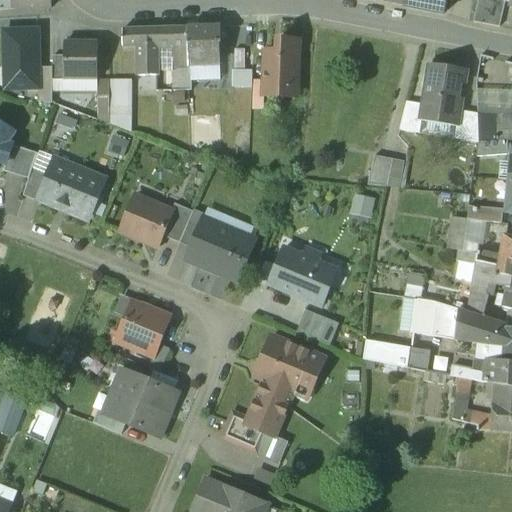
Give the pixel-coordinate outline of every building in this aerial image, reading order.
[(11,0),(0,0),(0,10),(12,9),(11,0)] [(50,0),(11,0),(12,9),(51,9),(50,0)] [(447,0),(405,0),(405,7),(444,14),(447,0)] [(505,3),(492,0),(479,0),(474,24),(500,29),(505,3)] [(220,28),(187,29),(187,48),(188,67),(206,67),(205,62),(219,62),(219,45),(220,45),(220,28)] [(173,29),(159,30),(158,68),(174,69),(175,56),(178,48),(173,48),(173,29)] [(187,29),(173,29),(173,48),(178,48),(187,48),(187,29)] [(159,30),(122,30),(123,48),(139,48),(138,77),(158,76),(158,68),(159,30)] [(38,32),(5,32),(5,89),(38,89),(38,69),(38,32)] [(279,55),(266,55),(264,95),(282,96),(282,90),(296,90),(297,72),(301,69),(301,63),(297,60),(298,43),(279,42),(279,55)] [(97,43),(63,43),(63,57),(64,81),(97,81),(97,43)] [(187,48),(178,48),(175,56),(174,69),(188,68),(188,67),(187,48)] [(63,57),(52,57),(52,69),(52,81),(64,81),(63,57)] [(188,68),(174,69),(172,92),(191,91),(190,71),(188,71),(188,68)] [(465,74),(429,68),(427,86),(428,86),(426,96),(425,96),(423,106),(421,122),(457,128),(461,102),(459,101),(462,83),(464,83),(465,74)] [(52,69),(38,69),(38,89),(38,104),(52,104),(52,81),(52,69)] [(235,71),(235,88),(255,88),(255,71),(235,71)] [(110,81),(97,81),(97,120),(110,125),(110,81)] [(132,81),(110,81),(110,125),(131,133),(132,81)] [(511,91),(477,91),(477,115),(511,117),(511,91)] [(423,106),(406,103),(399,131),(419,134),(421,122),(423,106)] [(477,115),(464,113),(460,141),(478,144),(477,115)] [(511,121),(511,117),(477,115),(478,144),(507,142),(511,141),(511,121)] [(0,125),(0,163),(6,165),(12,146),(6,145),(13,134),(0,125)] [(130,142),(113,136),(108,151),(124,157),(130,142)] [(508,155),(507,142),(478,144),(477,158),(508,155)] [(37,154),(12,146),(6,165),(3,172),(28,180),(32,169),(37,154)] [(391,165),(373,161),(368,183),(387,187),(391,165)] [(104,182),(54,162),(48,175),(39,199),(41,200),(89,219),(104,182)] [(32,169),(28,180),(23,197),(40,203),(41,200),(39,199),(48,175),(32,169)] [(355,215),(375,218),(378,199),(358,196),(355,215)] [(135,197),(120,233),(158,248),(162,237),(173,213),(171,212),(135,197)] [(193,213),(175,205),(171,212),(173,213),(162,237),(180,244),(193,213)] [(468,207),(467,221),(502,224),(503,211),(468,207)] [(466,222),(452,219),(451,226),(465,228),(466,222)] [(255,242),(203,220),(187,260),(238,282),(255,242)] [(486,223),(466,222),(465,228),(462,252),(466,253),(468,242),(479,245),(483,246),(486,223)] [(465,228),(451,226),(449,241),(450,241),(449,250),(462,252),(465,228)] [(511,238),(504,237),(501,256),(499,264),(501,265),(511,267),(511,276),(511,277),(511,276),(511,238)] [(479,245),(468,242),(466,253),(477,255),(478,251),(479,245)] [(283,251),(269,284),(322,307),(336,274),(283,251)] [(501,256),(478,251),(477,255),(476,262),(498,267),(499,264),(501,256)] [(498,267),(476,262),(471,286),(474,287),(487,290),(489,284),(496,285),(498,274),(499,267),(498,267)] [(423,300),(427,277),(411,274),(407,297),(423,300)] [(509,276),(498,274),(496,285),(507,287),(509,276)] [(489,296),(473,292),(468,313),(483,318),(489,296)] [(511,294),(506,293),(503,308),(511,310),(511,294)] [(511,329),(505,329),(506,326),(483,318),(468,313),(459,310),(435,304),(417,301),(411,349),(455,356),(457,340),(504,348),(502,362),(511,362),(511,329)] [(154,314),(132,305),(120,334),(126,337),(122,346),(153,358),(154,359),(159,346),(170,318),(155,312),(154,314)] [(339,324),(306,311),(297,333),(332,347),(339,324)] [(248,420),(245,426),(266,435),(274,438),(294,392),(291,391),(295,382),(312,389),(325,360),(271,338),(259,367),(271,372),(267,380),(265,379),(248,420)] [(365,342),(353,339),(350,358),(363,361),(363,352),(365,342)] [(411,349),(365,342),(363,352),(363,361),(408,370),(411,349)] [(159,346),(154,359),(153,358),(148,369),(153,372),(160,374),(170,350),(159,346)] [(455,356),(411,349),(408,370),(452,378),(453,368),(455,356)] [(511,362),(502,362),(487,361),(485,375),(484,383),(494,385),(511,388),(511,362)] [(481,373),(453,368),(452,378),(458,379),(470,381),(484,383),(485,375),(481,373)] [(160,374),(153,372),(149,383),(174,394),(179,382),(160,374)] [(149,383),(126,374),(117,396),(165,415),(174,394),(149,383)] [(470,381),(458,379),(453,410),(466,412),(470,381)] [(511,388),(494,385),(493,421),(492,432),(511,433),(511,388)] [(0,431),(18,438),(31,400),(8,391),(0,412),(0,431)] [(165,415),(117,396),(109,416),(108,417),(126,425),(156,437),(165,415)] [(34,408),(25,433),(48,442),(57,417),(34,408)] [(466,412),(453,410),(452,421),(469,424),(472,425),(474,414),(466,412)] [(109,416),(99,411),(93,424),(121,436),(126,425),(108,417),(109,416)] [(248,420),(232,413),(223,434),(234,439),(241,424),(245,426),(248,420)] [(493,421),(478,421),(478,426),(478,432),(492,432),(493,421)] [(245,426),(241,424),(234,439),(232,444),(257,455),(266,435),(245,426)] [(260,469),(256,479),(273,485),(276,475),(260,469)] [(267,507),(206,481),(199,500),(215,507),(212,511),(263,511),(265,508),(266,508),(267,507)] [(0,511),(8,511),(11,507),(0,502),(0,511)]
